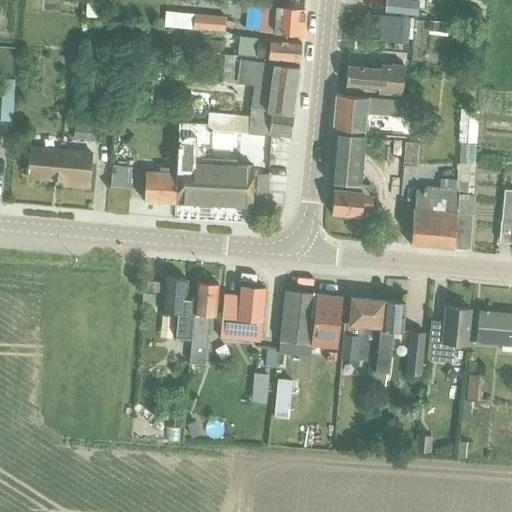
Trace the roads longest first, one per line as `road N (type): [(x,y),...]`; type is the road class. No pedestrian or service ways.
road 1 (tertiary): [(294,247),(278,252),(0,221)]
road 2 (tertiary): [(294,247),(325,0)]
road 3 (tertiary): [(511,272),(303,256),(294,247)]
